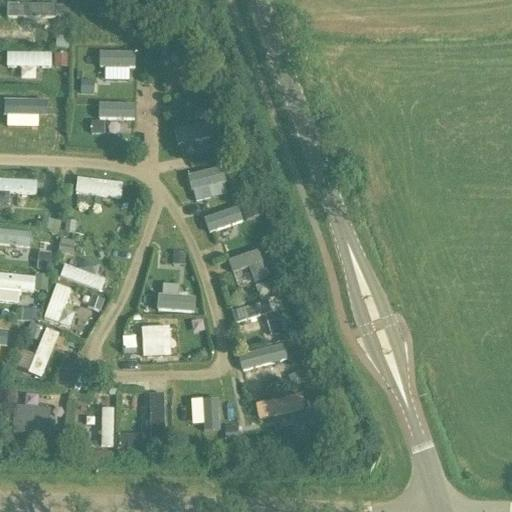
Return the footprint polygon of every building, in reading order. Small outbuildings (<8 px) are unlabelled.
[(41,27),(24,27),(24,49),(41,49),(41,27)] [(107,81),(143,80),(143,58),(107,59),(107,81)] [(19,111),(18,137),(52,138),(53,112),(19,111)] [(107,131),(141,133),(142,114),(108,112),(107,131)] [(186,155),(207,155),(207,137),(186,137),(186,155)] [(196,183),(203,203),(235,192),(229,173),(196,183)] [(0,209),(18,210),(18,202),(44,203),(44,185),(0,183),(0,209)] [(84,185),(83,201),(131,203),(132,187),(84,185)] [(213,210),(190,217),(193,228),(216,221),(213,210)] [(213,223),(220,244),(251,233),(244,213),(213,223)] [(9,237),(8,250),(42,251),(42,238),(9,237)] [(78,249),(72,282),(88,284),(94,251),(78,249)] [(256,270),(241,273),(242,283),(257,281),(256,270)] [(50,333),(68,337),(77,294),(59,290),(50,333)] [(253,308),(240,316),(249,331),(262,324),(253,308)] [(0,323),(0,347),(8,347),(8,324),(0,323)] [(19,336),(31,339),(34,325),(22,323),(19,336)] [(148,332),(149,361),(184,359),(183,331),(148,332)] [(250,377),(268,372),(266,364),(248,369),(250,377)] [(222,388),(207,389),(211,445),(226,444),(222,388)] [(173,450),(171,401),(155,401),(157,437),(127,439),(128,453),(173,450)] [(286,447),(300,445),(294,409),(281,411),(286,447)] [(21,411),(20,433),(56,434),(56,411),(21,411)] [(120,452),(120,413),(108,413),(107,452),(120,452)]
